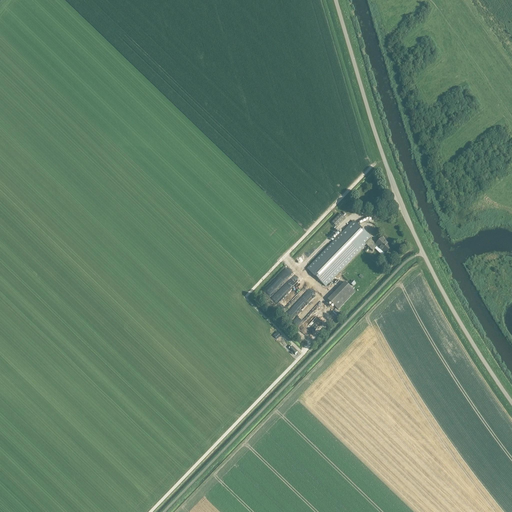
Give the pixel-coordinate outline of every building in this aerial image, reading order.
[(344,218),(340,214),(332,223),(336,227),(344,218)] [(325,287),(366,245),(371,240),(371,239),(353,221),(307,269),(325,287)] [(376,245),(371,240),(366,245),(372,251),(377,247),(385,254),(391,247),(386,242),(382,238),(376,245)] [(289,276),(276,289),(277,290),(270,298),(273,300),(280,294),(282,296),(280,298),(284,302),(297,287),(295,285),(297,283),(289,276)] [(338,281),(324,297),(329,301),(334,295),(335,296),(343,286),(338,281)] [(296,299),(301,304),(307,297),(303,292),(296,299)] [(311,298),(290,321),(296,326),(316,302),(311,298)] [(289,357),(296,352),(290,344),(283,349),(289,357)]
